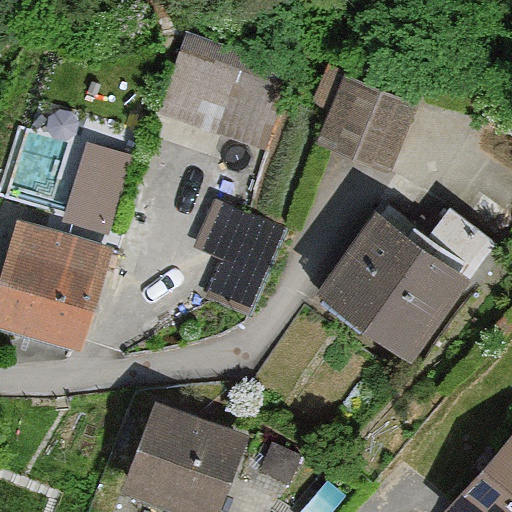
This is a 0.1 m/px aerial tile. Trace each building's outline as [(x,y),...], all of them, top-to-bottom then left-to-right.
[(286,82),(186,50),(165,115),(266,146),(286,82)] [(429,101),(358,72),(326,149),(397,178),(429,101)] [(128,159),(88,147),(68,218),(107,229),(128,159)] [(476,279),(389,212),(332,285),(420,352),(476,279)] [(242,311),(272,226),(240,214),(209,299),(242,311)] [(113,250),(22,220),(0,286),(0,323),(79,350),(113,250)] [(200,511),(219,511),(251,429),(157,393),(122,482),(200,511)] [(301,450),(273,439),(262,468),(290,479),(301,450)] [(511,511),(511,442),(450,511),(511,511)]
